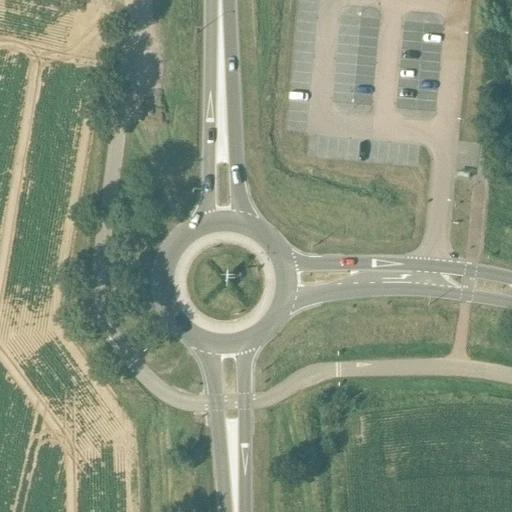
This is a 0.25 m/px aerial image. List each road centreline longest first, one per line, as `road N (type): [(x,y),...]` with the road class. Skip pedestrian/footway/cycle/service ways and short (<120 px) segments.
road 1 (unclassified): [(230,401),(177,401),(155,389),(114,340),(101,307),(98,271),(143,0)]
road 2 (unclassified): [(230,401),(268,399),(322,371),(458,368),(511,378)]
road 3 (trunk): [(511,280),(432,266),(280,257)]
road 4 (trunk): [(285,296),(392,289),(511,303)]
road 5 (primary): [(222,222),(219,0)]
road 6 (trunk): [(222,222),(179,241),(163,285),(182,328),(226,344)]
